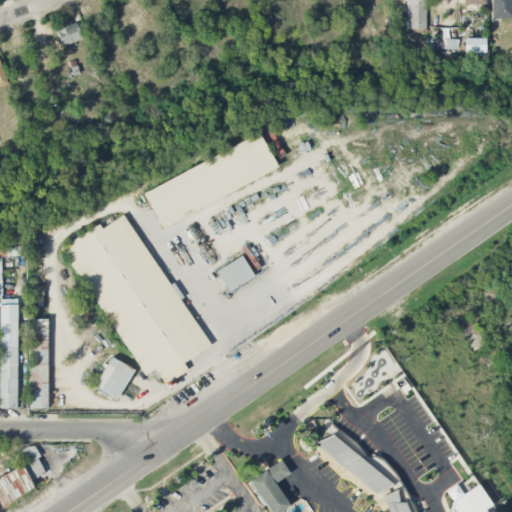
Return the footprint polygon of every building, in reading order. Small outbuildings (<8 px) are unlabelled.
[(407,0),(407,29),(425,30),(424,0),(407,0)] [(511,19),(511,0),(490,0),(490,19),(511,19)] [(55,26),(61,46),(81,41),(76,21),(55,26)] [(442,49),(457,49),(457,39),(442,40),(442,49)] [(143,189),(159,225),(277,172),(260,135),(143,189)] [(63,247),(142,377),(155,369),(160,377),(166,373),(171,381),(187,370),(183,363),(208,347),(126,213),(101,228),(99,225),(63,247)] [(227,292),(254,277),(242,256),(216,270),(227,292)] [(0,408),(16,409),(17,305),(0,305),(0,408)] [(29,409),(47,409),(47,319),(29,319),(29,409)] [(132,368),(108,358),(94,389),(118,400),(132,368)] [(331,435),(314,443),(375,493),(379,491),(382,497),(380,497),(383,503),(384,503),(387,511),(408,511),(405,503),(398,501),(395,490),(388,492),(387,488),(394,486),(331,435)] [(17,452),(31,480),(46,473),(32,445),(17,452)] [(53,456),(63,456),(63,445),(53,445),(53,456)] [(274,483),(289,473),(281,460),(249,481),(269,511),(280,511),(289,506),(274,483)] [(0,505),(33,490),(22,466),(0,476),(0,505)] [(494,511),(478,484),(462,494),(456,484),(443,493),(454,511),(494,511)]
